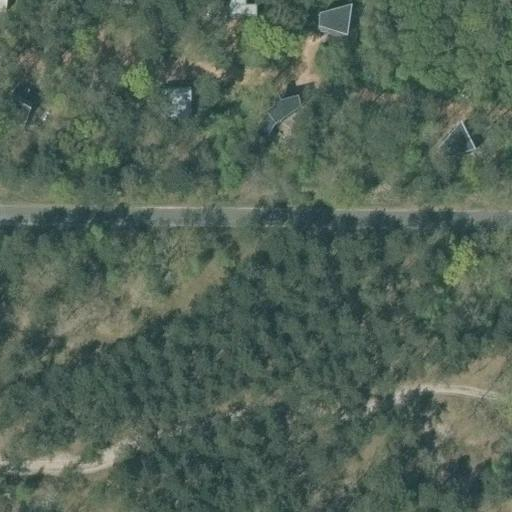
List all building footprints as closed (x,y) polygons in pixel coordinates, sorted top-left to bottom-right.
[(229,0),(229,20),(226,20),(226,21),(255,21),(255,9),(244,9),(243,0),(229,0)] [(319,18),(318,32),(321,32),(320,35),(326,35),(327,34),(344,41),(341,34),(346,35),(348,18),(344,17),(348,12),(337,14),(336,10),(326,13),(327,17),(319,18)] [(11,95),(0,115),(0,119),(22,132),(32,106),(11,95)] [(186,96),(159,97),(161,123),(186,122),(186,96)] [(255,136),(254,142),(266,142),(273,129),(274,130),(277,128),(299,113),(296,102),(288,104),(286,101),(278,107),(276,101),(273,102),(272,112),(265,118),(260,123),(257,130),(255,136)] [(443,148),(438,154),(445,165),(448,164),(449,166),(454,163),(454,162),(472,157),(465,154),(470,152),(462,136),(458,138),(458,132),(451,140),(448,137),(440,145),(443,148)]
